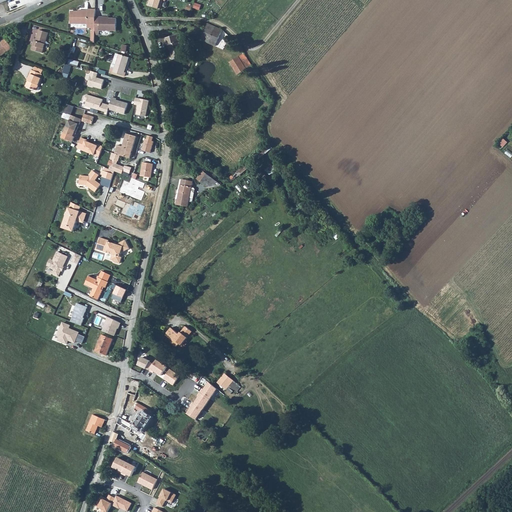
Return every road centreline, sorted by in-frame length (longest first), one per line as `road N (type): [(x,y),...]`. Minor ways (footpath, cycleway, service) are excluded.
road 1 (track): [(140,22),(208,20),(240,42),(276,98),(265,127),(412,305)]
road 2 (unclassified): [(159,91),(166,144),(149,236)]
road 3 (unclassified): [(149,236),(125,371)]
